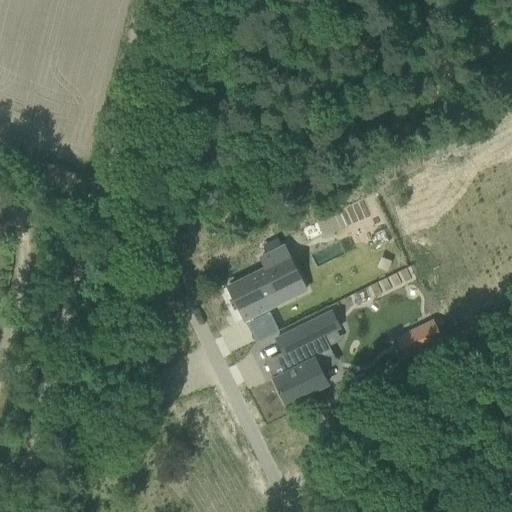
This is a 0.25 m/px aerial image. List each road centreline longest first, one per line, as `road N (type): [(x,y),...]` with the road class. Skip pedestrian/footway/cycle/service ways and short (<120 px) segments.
road 1 (track): [(14,511),(143,0)]
road 2 (residential): [(192,308),(290,511)]
